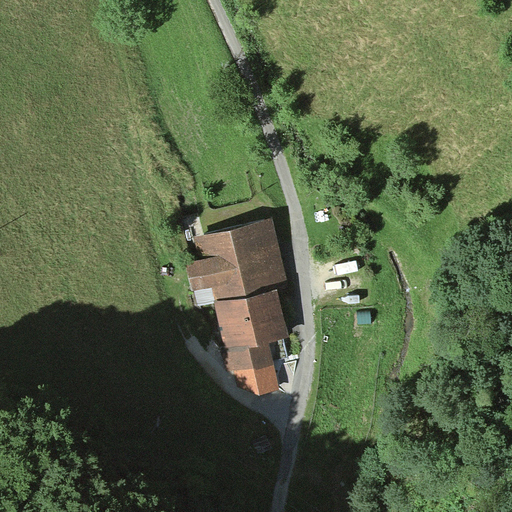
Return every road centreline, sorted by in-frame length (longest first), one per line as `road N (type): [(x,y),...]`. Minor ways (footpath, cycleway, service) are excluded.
road 1 (residential): [(302,391),(305,258),(248,86),(206,0)]
road 2 (track): [(302,391),(274,511)]
